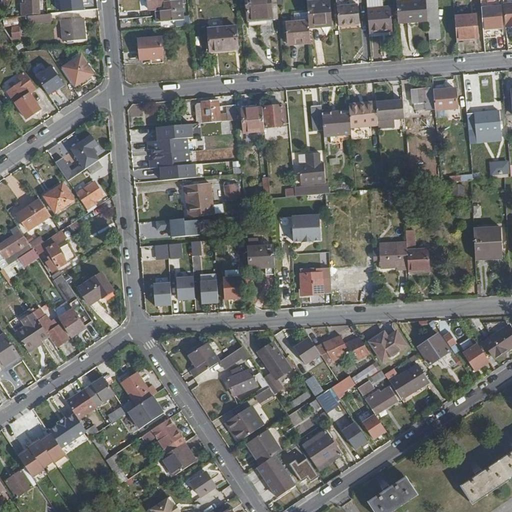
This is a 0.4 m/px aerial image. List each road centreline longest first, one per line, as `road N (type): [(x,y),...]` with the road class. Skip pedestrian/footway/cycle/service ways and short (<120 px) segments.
road 1 (residential): [(116,96),(511,59)]
road 2 (residential): [(138,327),(511,306)]
road 3 (residential): [(299,511),(511,369)]
road 4 (residential): [(116,96),(138,327)]
road 5 (residential): [(138,327),(261,511)]
road 6 (residential): [(138,327),(0,418)]
road 7 (residential): [(116,96),(0,167)]
